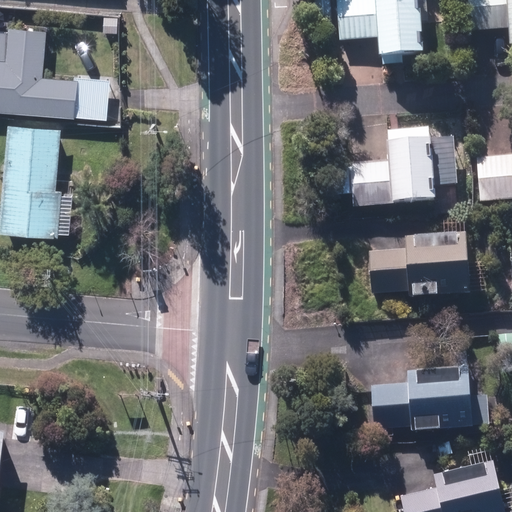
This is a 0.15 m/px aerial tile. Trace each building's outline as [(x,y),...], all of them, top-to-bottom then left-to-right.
[(383,59),(383,68),(403,67),(402,57),(423,57),(419,0),(376,0),(338,2),(340,43),(378,41),(379,58),(383,59)] [(511,49),(511,59),(511,0),(469,0),(470,33),(508,32),(508,49),(511,49)] [(105,20),(105,35),(118,36),(118,19),(105,20)] [(0,112),(106,121),(109,81),(78,79),(77,83),(42,79),(45,34),(10,30),(9,35),(0,33),(0,112)] [(0,227),(0,234),(58,240),(58,234),(69,235),(73,197),(61,196),(62,191),(56,191),(61,131),(9,127),(0,227)] [(349,168),(353,210),(435,204),(429,131),(387,134),(389,165),(349,168)] [(511,160),(478,162),(480,204),(511,202),(511,160)] [(333,177),(334,191),(349,190),(348,176),(333,177)] [(409,295),(409,302),(469,297),(465,238),(407,242),(407,253),(368,256),(370,297),(409,295)] [(427,312),(427,321),(436,321),(435,312),(427,312)] [(410,430),(410,436),(472,431),(469,400),(479,399),(478,388),(468,388),(465,357),(444,359),(445,374),(407,377),(408,387),(371,391),(374,415),(364,416),(365,430),(374,429),(375,433),(410,430)] [(437,447),(441,463),(455,460),(451,444),(437,447)] [(400,502),(402,511),(502,511),(492,467),(435,480),(438,493),(400,502)]
